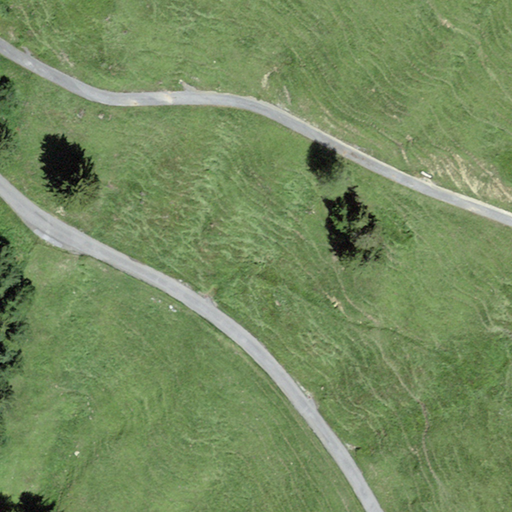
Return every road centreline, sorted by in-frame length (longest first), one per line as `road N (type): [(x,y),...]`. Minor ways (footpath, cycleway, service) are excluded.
road 1 (track): [(0,43),(91,94),(250,104),(392,175),(511,221)]
road 2 (unclassified): [(373,511),(342,456),(266,360),(222,319),(42,222),(0,184)]
